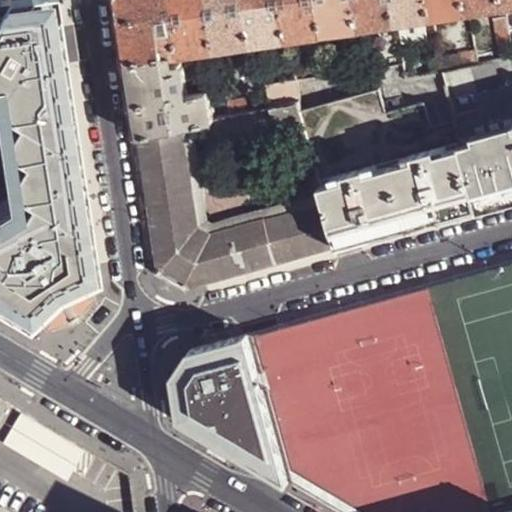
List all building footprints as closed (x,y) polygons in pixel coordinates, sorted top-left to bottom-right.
[(0,308),(23,322),(29,324),(36,326),(45,328),(58,327),(65,326),(72,324),(73,325),(79,321),(86,316),(85,314),(89,310),(92,305),(94,302),(95,299),(99,291),(100,283),(101,275),(101,267),(58,0),(33,0),(27,11),(13,2),(0,25),(0,127),(1,128),(0,130),(0,308)] [(33,0),(24,0),(13,2),(27,11),(33,0)] [(119,0),(124,24),(129,60),(173,54),(173,55),(184,53),(175,0),(119,0)] [(175,0),(184,53),(220,48),(212,0),(175,0)] [(212,0),(220,48),(254,42),(248,0),(212,0)] [(248,0),(254,42),(291,37),(285,0),(248,0)] [(285,0),(291,37),(328,32),(322,0),(285,0)] [(322,0),(328,32),(364,26),(359,0),(322,0)] [(359,0),(364,26),(399,21),(396,0),(359,0)] [(396,0),(399,21),(434,15),(432,0),(396,0)] [(432,0),(434,15),(470,10),(468,0),(432,0)] [(468,0),(470,10),(507,5),(506,0),(468,0)] [(0,22),(10,5),(8,1),(2,2),(0,2),(0,22)] [(504,60),(511,58),(511,36),(511,32),(510,18),(508,16),(497,18),(504,60)] [(328,32),(329,39),(366,33),(364,26),(328,32)] [(476,52),(455,56),(459,70),(479,65),(478,57),(476,52)] [(173,54),(129,60),(136,100),(142,137),(186,129),(195,128),(217,124),(212,90),(193,93),(188,67),(188,66),(186,66),(175,68),(175,62),(173,55),(173,54)] [(496,62),(494,55),(478,57),(479,65),(496,62)] [(444,74),(459,70),(455,56),(441,59),(444,74)] [(429,76),(444,74),(441,59),(426,62),(429,76)] [(426,62),(407,66),(409,82),(429,76),(426,62)] [(304,112),(323,186),(341,182),(378,171),(394,167),(464,146),(457,121),(432,129),(425,105),(388,116),(383,90),(304,112)] [(301,105),(300,93),(283,97),(283,98),(285,109),(301,105)] [(245,100),(250,117),(266,113),(264,102),(263,96),(245,100)] [(285,109),(283,98),(264,102),(266,113),(272,113),(285,109)] [(228,103),(231,120),(250,117),(245,100),(228,103)] [(511,104),(494,110),(511,172),(511,104)] [(294,197),(323,186),(304,112),(301,105),(285,109),(272,113),(294,197)] [(479,204),(511,194),(511,172),(494,110),(456,119),(457,121),(464,146),(479,204)] [(202,225),(207,217),(195,128),(186,129),(202,225)] [(281,263),(269,218),(214,233),(202,225),(186,129),(142,137),(152,200),(162,273),(189,288),(281,263)] [(464,146),(394,167),(378,171),(341,182),(323,186),(327,203),(339,245),(339,248),(356,243),(354,235),(391,225),(408,220),(441,211),(443,217),(481,207),(479,204),(464,146)] [(323,186),(294,197),(212,220),(207,217),(202,225),(214,233),(269,218),(327,203),(323,186)] [(281,263),(339,245),(327,203),(269,218),(281,263)] [(356,243),(443,217),(441,211),(408,220),(391,225),(354,235),(356,243)] [(264,372),(294,481),(346,511),(511,511),(511,259),(253,332),(264,372)] [(253,332),(242,335),(251,375),(264,372),(253,332)] [(251,375),(242,335),(195,348),(179,373),(184,416),(271,469),(251,375)] [(25,409),(6,439),(70,476),(88,446),(25,409)]
